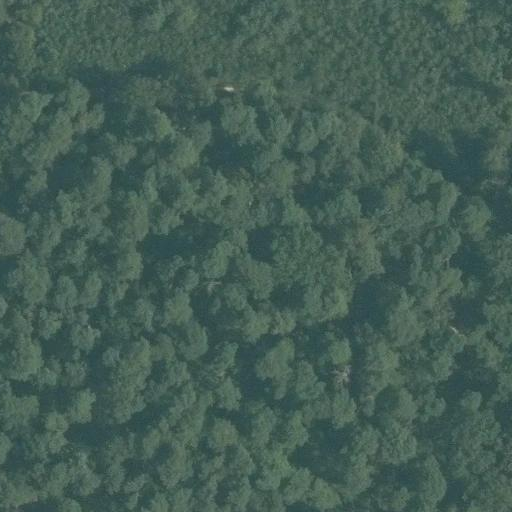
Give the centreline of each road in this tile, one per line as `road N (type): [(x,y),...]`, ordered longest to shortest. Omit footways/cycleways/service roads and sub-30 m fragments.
road 1 (track): [(0,102),(262,93),(335,113),(490,225)]
road 2 (track): [(511,151),(490,225),(511,274)]
